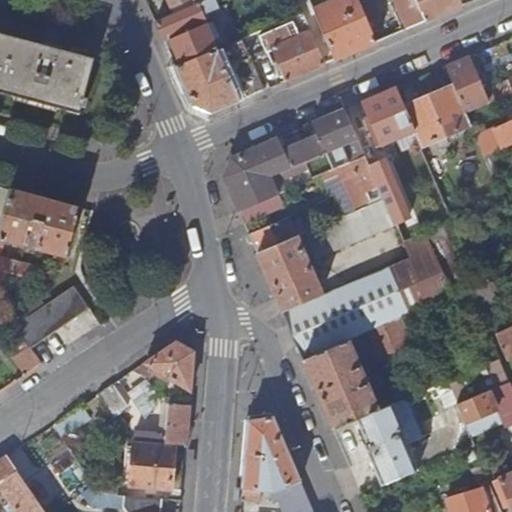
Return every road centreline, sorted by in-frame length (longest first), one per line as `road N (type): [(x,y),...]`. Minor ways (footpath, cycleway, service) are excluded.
road 1 (residential): [(181,150),(511,11)]
road 2 (residential): [(0,429),(215,290)]
road 3 (residential): [(334,511),(265,339),(215,290)]
road 4 (residential): [(211,511),(223,347),(215,290)]
road 5 (residential): [(181,150),(99,180),(0,151)]
road 6 (residential): [(181,150),(117,0)]
road 7 (residential): [(215,290),(181,150)]
